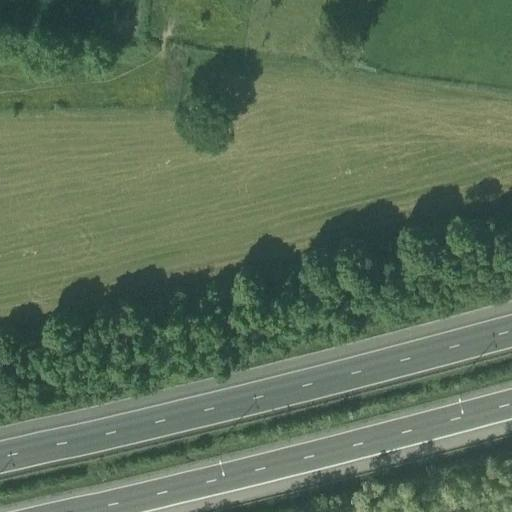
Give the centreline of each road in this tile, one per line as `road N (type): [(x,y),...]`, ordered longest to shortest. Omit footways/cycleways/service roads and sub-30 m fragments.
road 1 (motorway): [(511,310),(0,439)]
road 2 (motorway): [(12,511),(511,383)]
